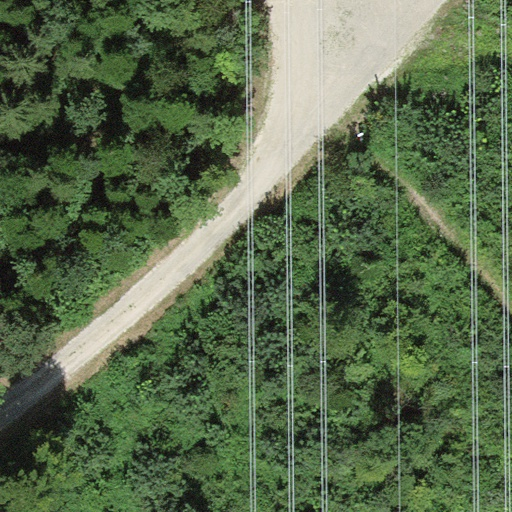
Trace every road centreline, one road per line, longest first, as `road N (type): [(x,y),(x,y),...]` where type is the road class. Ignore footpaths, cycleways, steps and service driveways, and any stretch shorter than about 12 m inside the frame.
road 1 (track): [(0,416),(95,342),(394,0)]
road 2 (track): [(360,31),(511,51)]
